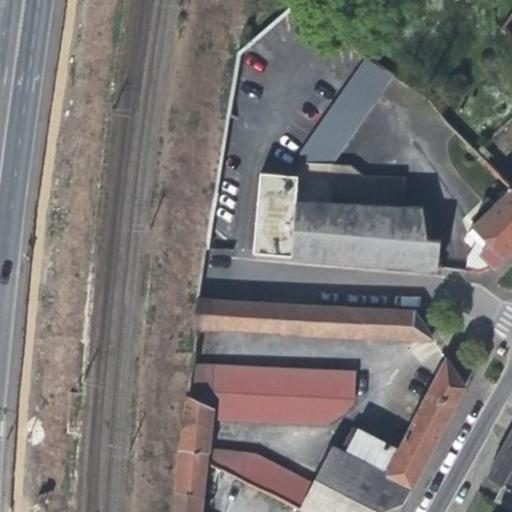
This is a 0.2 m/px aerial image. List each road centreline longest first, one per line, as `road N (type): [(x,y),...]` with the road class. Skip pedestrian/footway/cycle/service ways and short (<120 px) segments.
road 1 (residential): [(208,271),(446,285),(511,323)]
road 2 (secondary): [(0,173),(22,0)]
road 3 (residential): [(511,372),(432,511)]
